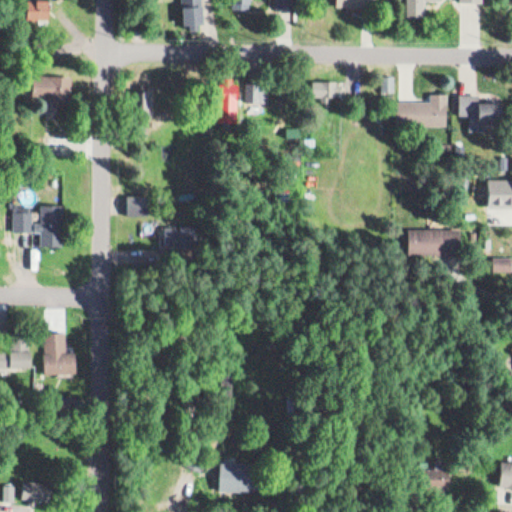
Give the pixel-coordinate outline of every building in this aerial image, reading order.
[(24,0),(24,15),(49,15),(49,0),(24,0)] [(184,0),(185,25),(202,24),(201,0),(184,0)] [(251,8),(251,0),(230,0),(231,8),(251,8)] [(275,0),(298,0),(298,11),(275,10),(275,0)] [(440,0),(402,0),(403,16),(421,16),(421,1),(440,1),(440,0)] [(33,67),(33,100),(68,100),(68,67),(33,67)] [(313,70),(335,72),(332,101),(310,99),(313,70)] [(381,72),(393,73),(391,96),(379,95),(381,72)] [(460,81),(477,81),(477,92),(507,93),(506,121),(475,120),(475,108),(459,107),(460,81)] [(133,83),(153,84),(152,111),(132,111),(133,83)] [(399,92),(434,94),(435,84),(447,84),(446,121),(398,119),(399,92)] [(250,101),(261,101),(261,85),(250,85),(250,101)] [(221,86),(239,86),(239,111),(221,111),(221,86)] [(41,127),(66,126),(67,149),(42,150),(41,127)] [(130,186),(129,210),(145,211),(146,186),(130,186)] [(42,193),(63,194),(61,241),(40,240),(42,193)] [(16,199),(32,199),(32,219),(16,219),(16,199)] [(408,219),(458,219),(459,248),(408,249),(408,219)] [(165,221),(189,221),(189,241),(165,242),(165,221)] [(493,246),(511,247),(511,268),(493,268),(493,246)] [(45,322),(64,321),(64,345),(76,344),(77,368),(38,370),(38,350),(46,349),(45,322)] [(0,345),(0,362),(17,362),(17,346),(0,345)] [(224,361),(240,361),(240,389),(224,389),(224,361)] [(216,452),(215,484),(251,485),(252,452),(216,452)] [(499,452),(511,454),(511,484),(494,481),(499,452)] [(416,459),(444,458),(445,484),(417,485),(416,459)] [(0,489),(2,476),(19,478),(20,469),(45,472),(42,492),(15,489),(14,498),(0,496),(0,489)] [(46,479),(17,479),(17,500),(46,500),(46,479)]
